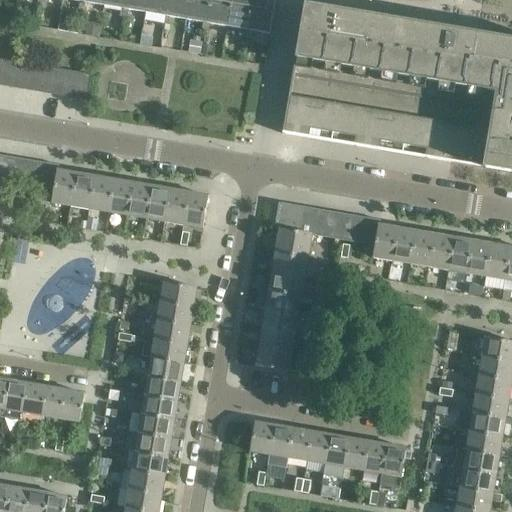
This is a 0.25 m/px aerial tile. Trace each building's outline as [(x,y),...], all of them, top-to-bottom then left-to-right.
[(83,10),(84,0),(67,0),(80,2),(79,9),(83,10)] [(104,6),(105,0),(84,0),(83,10),(86,10),(87,3),(104,6)] [(124,17),(126,0),(105,0),(104,6),(121,9),(120,16),(124,17)] [(145,13),(147,0),(126,0),(124,17),(127,17),(128,10),(145,13)] [(165,24),(168,0),(147,0),(145,13),(162,16),(161,23),(165,24)] [(186,20),(189,0),(168,0),(165,24),(168,24),(169,17),(186,20)] [(206,31),(210,0),(189,0),(186,20),(203,23),(202,30),(206,31)] [(227,27),(231,0),(210,0),(206,31),(209,31),(210,24),(227,27)] [(247,38),(253,0),(231,0),(227,27),(244,30),(243,37),(247,38)] [(275,0),(253,0),(247,38),(250,38),(251,31),(269,34),(275,0)] [(511,39),(305,4),(295,59),(499,93),(486,169),(511,173),(511,39)] [(499,93),(295,59),(282,134),(486,169),(499,93)] [(0,85),(11,88),(15,62),(3,60),(0,77),(0,85)] [(24,90),(28,64),(15,62),(11,88),(24,90)] [(36,92),(40,67),(28,64),(24,90),(36,92)] [(48,94),(53,69),(40,67),(36,92),(48,94)] [(61,96),(65,71),(53,69),(48,94),(61,96)] [(73,98),(78,73),(65,71),(61,96),(73,98)] [(86,101),(91,75),(78,73),(73,98),(86,101)] [(0,182),(5,183),(10,158),(0,155),(0,182)] [(17,185),(22,160),(10,158),(5,183),(17,185)] [(30,187),(34,162),(22,160),(17,185),(30,187)] [(42,189),(46,164),(34,162),(30,187),(42,189)] [(54,191),(58,171),(59,166),(46,164),(42,189),(53,191),(54,191)] [(71,207),(76,174),(58,171),(54,191),(53,191),(51,203),(71,207)] [(90,210),(95,177),(76,174),(71,207),(90,210)] [(108,213),(114,180),(95,177),(90,210),(108,213)] [(127,216),(133,184),(114,180),(108,213),(127,216)] [(146,219),(151,187),(133,184),(127,216),(146,219)] [(164,223),(170,190),(151,187),(146,219),(164,223)] [(183,226),(189,193),(170,190),(164,223),(183,226)] [(203,229),(208,196),(189,193),(183,226),(203,229)] [(314,236),(318,210),(279,204),(274,229),(279,230),(279,229),(312,235),(312,236),(314,236)] [(326,238),(331,212),(318,210),(314,236),(326,238)] [(339,240),(343,215),(331,212),(326,238),(339,240)] [(351,242),(355,217),(343,215),(339,240),(351,242)] [(363,244),(367,219),(355,217),(351,242),(363,244)] [(375,246),(378,226),(379,226),(380,221),(367,219),(363,244),(375,246)] [(392,261),(397,229),(379,226),(378,226),(375,246),(373,258),(392,261)] [(308,259),(312,236),(312,235),(279,229),(279,230),(275,254),(308,259)] [(411,265),(416,232),(397,229),(392,261),(411,265)] [(189,233),(182,232),(180,245),(187,247),(189,233)] [(429,268),(435,235),(416,232),(411,265),(429,268)] [(448,271),(454,238),(435,235),(429,268),(448,271)] [(467,274),(472,242),(454,238),(448,271),(467,274)] [(485,277),(491,245),(472,242),(467,274),(485,277)] [(504,280),(510,248),(491,245),(485,277),(504,280)] [(304,278),(308,259),(275,254),(272,272),(304,278)] [(301,297),(304,278),(272,272),(269,291),(301,297)] [(193,308),(196,288),(164,283),(160,302),(193,308)] [(298,315),(301,297),(269,291),(265,310),(298,315)] [(190,327),(193,308),(160,302),(157,321),(190,327)] [(295,334),(298,315),(265,310),(262,329),(295,334)] [(187,345),(190,327),(157,321),(154,340),(187,345)] [(292,353),(295,334),(262,329),(259,347),(292,353)] [(131,343),(132,336),(119,334),(117,341),(131,343)] [(511,362),(511,342),(485,338),(482,357),(511,362)] [(184,364),(187,345),(154,340),(151,358),(184,364)] [(288,372),(292,353),(259,347),(256,367),(288,372)] [(511,381),(511,377),(511,362),(482,357),(479,376),(511,381)] [(180,383),(184,364),(151,358),(148,377),(180,383)] [(508,400),(511,381),(479,376),(475,395),(508,400)] [(177,401),(180,383),(148,377),(144,396),(177,401)] [(0,409),(4,410),(9,381),(0,379),(0,409)] [(23,413),(28,384),(9,381),(4,410),(23,413)] [(41,416),(46,387),(28,384),(23,413),(41,416)] [(60,420),(65,390),(46,387),(41,416),(60,420)] [(452,398),(453,391),(440,389),(439,396),(452,398)] [(80,423),(83,404),(85,394),(65,390),(60,420),(80,423)] [(122,392),(110,390),(108,400),(120,402),(122,392)] [(505,419),(508,400),(475,395),(472,413),(505,419)] [(174,420),(177,401),(144,396),(141,415),(174,420)] [(448,418),(450,410),(436,408),(435,415),(448,418)] [(120,411),(106,409),(105,417),(118,419),(120,411)] [(502,437),(505,419),(472,413),(469,432),(502,437)] [(171,439),(174,420),(141,415),(138,433),(171,439)] [(270,455),(275,426),(255,423),(250,452),(270,455)] [(288,459),(293,429),(275,426),(270,455),(288,459)] [(307,462),(312,432),(293,429),(288,459),(307,462)] [(325,465),(330,436),(312,432),(307,462),(325,465)] [(499,456),(502,437),(469,432),(466,451),(499,456)] [(168,458),(171,439),(138,433),(135,452),(168,458)] [(19,437),(12,435),(10,443),(17,445),(19,437)] [(344,468),(349,439),(330,436),(325,465),(344,468)] [(362,471),(367,442),(349,439),(344,468),(362,471)] [(55,451),(62,452),(64,443),(57,441),(55,451)] [(381,474),(386,445),(367,442),(362,471),(381,474)] [(401,478),(404,459),(406,449),(386,445),(381,474),(401,478)] [(495,475),(499,456),(466,451),(463,469),(495,475)] [(165,476),(168,458),(135,452),(132,471),(165,476)] [(436,456),(428,455),(427,464),(435,465),(436,456)] [(100,458),(98,465),(110,467),(111,460),(100,458)] [(433,474),(435,465),(427,464),(426,472),(433,474)] [(108,477),(110,467),(98,465),(96,475),(108,477)] [(492,494),(495,475),(463,469),(459,488),(492,494)] [(161,495),(165,476),(132,471),(129,490),(161,495)] [(264,487),(267,473),(258,472),(256,485),(264,487)] [(273,474),(267,473),(264,487),(271,488),(273,474)] [(301,493),(304,480),(296,478),(294,492),(301,493)] [(311,481),(304,480),(301,493),(308,494),(311,481)] [(0,511),(5,511),(10,487),(0,485),(0,511)] [(25,511),(29,491),(10,487),(5,511),(25,511)] [(486,511),(489,511),(492,494),(459,488),(456,507),(486,511)] [(147,511),(158,511),(161,495),(129,490),(125,508),(147,511)] [(44,511),(48,494),(29,491),(25,511),(44,511)] [(376,506),(378,492),(371,491),(369,505),(376,506)] [(386,494),(378,492),(376,506),(384,507),(386,494)] [(64,511),(65,507),(67,497),(48,494),(44,511),(64,511)] [(92,495),(90,502),(104,505),(105,498),(92,495)]
